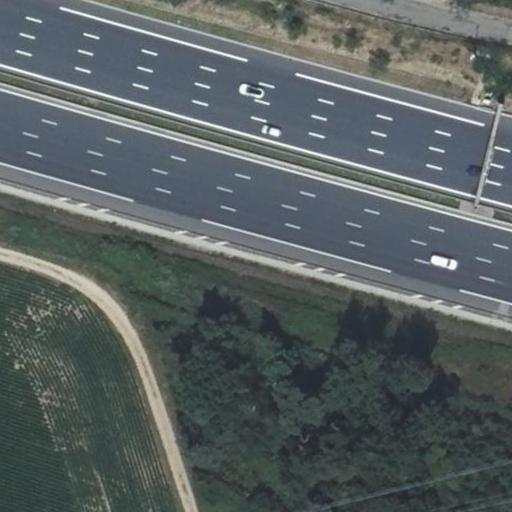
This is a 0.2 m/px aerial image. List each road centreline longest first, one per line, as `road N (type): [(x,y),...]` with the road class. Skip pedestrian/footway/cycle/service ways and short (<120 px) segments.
road 1 (motorway): [(0,129),(511,269)]
road 2 (motorway): [(511,168),(0,28)]
road 3 (track): [(0,257),(66,277),(120,328),(187,511)]
road 4 (unclassified): [(511,39),(361,0)]
